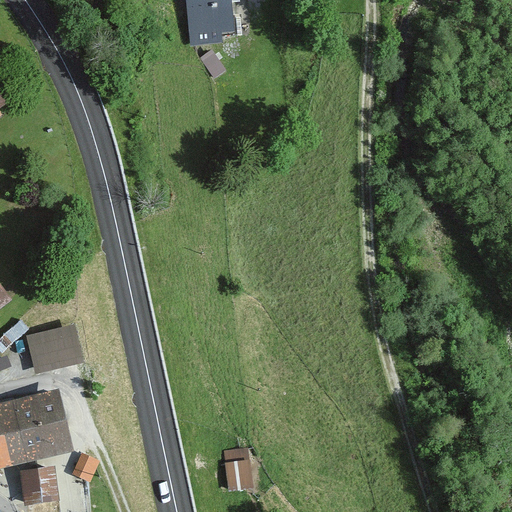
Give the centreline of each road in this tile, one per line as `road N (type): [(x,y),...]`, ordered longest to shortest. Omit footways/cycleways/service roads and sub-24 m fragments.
road 1 (secondary): [(24,0),(78,94),(102,165),(176,511)]
road 2 (track): [(434,511),(389,368),(365,247),(371,0)]
